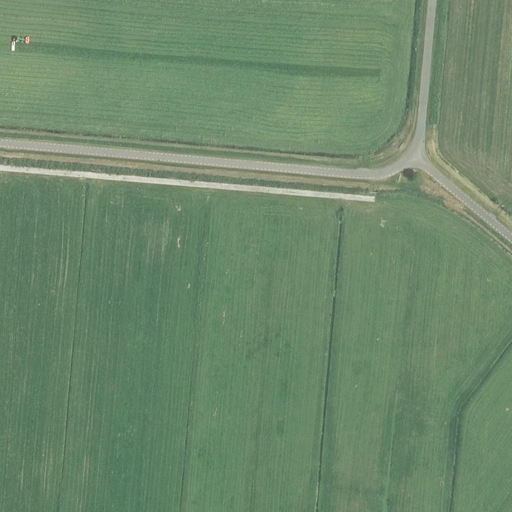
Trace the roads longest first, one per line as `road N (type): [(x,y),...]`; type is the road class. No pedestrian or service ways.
road 1 (tertiary): [(417,162),(383,175),(0,142)]
road 2 (unclassified): [(417,162),(431,0)]
road 3 (tertiary): [(511,238),(417,162)]
